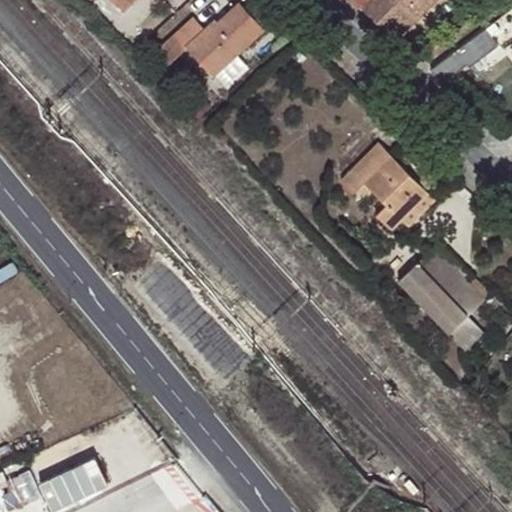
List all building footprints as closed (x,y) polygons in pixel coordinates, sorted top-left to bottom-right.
[(113,0),(126,10),(135,0),(113,0)] [(355,0),(394,37),(417,13),(431,0),(355,0)] [(265,31),(240,4),(218,23),(214,20),(204,29),(193,17),(156,51),(167,63),(186,46),(214,77),(265,31)] [(485,28),(477,34),(487,48),(495,43),(485,28)] [(455,50),(429,70),(441,82),(465,64),(455,50)] [(389,231),(400,220),(426,194),(379,145),(342,183),(353,196),(359,189),(365,184),(375,193),(386,206),(375,217),(389,231)] [(369,199),(375,193),(365,184),(359,189),(369,199)] [(426,194),(400,220),(408,230),(436,204),(426,194)] [(436,247),(419,263),(447,294),(463,279),(465,277),(436,247)] [(399,281),(465,350),(484,333),(468,315),(483,301),(463,279),(447,294),(419,263),(399,281)] [(61,470),(77,503),(114,486),(99,453),(61,470)]
